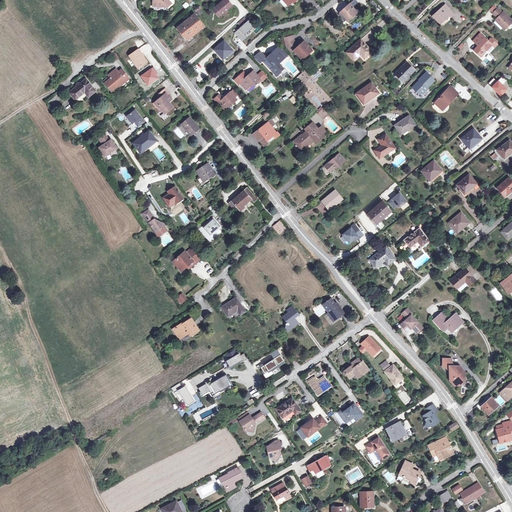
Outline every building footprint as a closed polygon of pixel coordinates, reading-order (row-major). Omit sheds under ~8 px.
[(227,0),(223,0),(215,7),(221,14),(232,5),(227,0)] [(340,12),(347,20),(346,21),(349,23),(360,13),(357,10),(356,11),(349,4),(340,12)] [(448,13),(451,11),(445,5),(433,16),(440,24),(449,15),(448,13)] [(221,14),(215,7),(213,9),(219,17),(221,14)] [(505,29),(511,21),(503,12),(502,13),(497,8),(492,13),(497,18),(495,20),(505,29)] [(177,27),(181,32),(182,30),(188,37),(203,25),(194,14),(177,27)] [(241,41),(248,35),(241,27),(234,32),(241,41)] [(478,52),(481,56),(485,52),(484,51),(491,43),(488,41),(480,33),(473,40),(478,46),(473,50),(477,53),(478,52)] [(286,44),(287,46),(293,41),(292,35),(284,38),(286,44)] [(353,60),(360,53),(362,51),(366,56),(371,51),(361,39),(346,52),(353,60)] [(220,53),(224,58),(232,50),(224,41),(214,49),(218,54),(220,53)] [(293,41),(287,46),(292,52),(294,50),(301,58),(307,53),(308,55),(313,51),(304,41),(303,42),(298,46),(295,43),(293,41)] [(285,57),(277,48),(267,58),(261,51),(256,56),(261,62),(263,60),(276,75),(283,69),(278,63),(285,57)] [(137,50),(133,53),(129,56),(138,68),(147,62),(138,49),(137,50)] [(403,81),(414,70),(407,62),(395,74),(403,81)] [(108,76),(110,79),(105,83),(111,91),(119,85),(118,85),(120,84),(121,85),(129,78),(122,69),(118,73),(115,69),(108,76)] [(257,81),(260,79),(261,78),(264,80),(267,77),(262,72),(258,75),(253,70),(247,76),(244,72),(235,80),(239,84),(240,82),(246,89),(250,86),(253,83),(254,84),(257,81)] [(315,81),(311,76),(305,70),(298,76),(324,104),(331,99),(315,81)] [(317,70),(311,76),(315,81),(317,79),(315,78),(320,74),(317,70)] [(436,80),(427,71),(419,79),(420,80),(413,86),(419,93),(424,93),(436,80)] [(96,91),(86,79),(69,93),(75,100),(85,93),(89,97),(96,91)] [(379,93),(371,82),(356,93),(363,104),(379,93)] [(458,93),(450,86),(435,103),(442,110),(458,93)] [(235,87),(230,91),(235,95),(239,91),(235,87)] [(165,88),(159,93),(162,96),(159,98),(154,102),(157,106),(156,106),(160,111),(161,110),(163,109),(166,112),(172,107),(169,103),(168,104),(167,103),(168,102),(172,99),(169,96),(171,95),(165,88)] [(233,103),(238,99),(235,95),(230,91),(218,102),(224,108),(231,102),(233,103)] [(289,99),(294,104),(297,100),(293,96),(289,99)] [(320,115),(324,110),(321,106),(316,111),(319,115),(320,115)] [(134,122),(140,117),(135,110),(127,116),(132,123),(134,122)] [(406,128),(408,130),(415,125),(409,115),(394,125),(399,133),(406,128)] [(140,117),(134,122),(138,126),(144,121),(140,117)] [(191,135),(198,129),(189,118),(182,124),(191,135)] [(271,126),(268,122),(267,123),(252,135),(258,141),(259,140),(262,144),(273,135),(275,138),(278,135),(271,126)] [(317,128),(313,123),(312,123),(305,129),(307,131),(302,135),(301,135),(293,142),(300,151),(307,145),(306,145),(308,143),(314,139),(315,141),(323,135),(317,128)] [(481,138),(473,128),(461,138),(469,148),(481,138)] [(156,140),(149,131),(133,143),(141,152),(156,140)] [(383,144),(382,145),(375,150),(379,157),(394,148),(385,134),(378,139),(381,143),(382,142),(383,144)] [(100,149),(104,155),(105,156),(117,148),(111,140),(110,140),(106,135),(99,140),(101,143),(97,145),(100,149)] [(264,146),(275,138),(273,135),(262,144),(264,146)] [(511,151),(511,143),(509,140),(497,149),(504,158),(511,151)] [(449,152),(440,157),(449,169),(457,164),(449,152)] [(340,161),(343,158),(339,153),(325,166),(330,172),(337,166),(338,167),(340,167),(342,163),(340,161)] [(421,171),(430,181),(442,170),(433,160),(421,171)] [(204,181),(214,174),(207,164),(197,171),(204,181)] [(476,184),(469,174),(457,185),(464,194),(476,184)] [(511,189),(511,181),(509,178),(497,187),(505,196),(511,189)] [(175,186),(169,190),(170,192),(169,193),(163,197),(169,206),(175,202),(183,197),(175,186)] [(232,201),(233,201),(236,205),(239,209),(244,205),(251,199),(254,202),(257,199),(247,188),(232,201)] [(322,201),(328,209),(335,203),(336,204),(342,199),(335,190),(322,201)] [(392,199),(389,202),(393,207),(393,206),(394,207),(397,205),(397,206),(400,206),(406,201),(399,193),(392,199)] [(390,211),(382,202),(368,214),(376,223),(390,211)] [(215,217),(220,212),(216,207),(211,211),(215,217)] [(155,220),(150,212),(145,216),(156,233),(161,230),(163,232),(167,229),(163,223),(155,219),(155,220)] [(464,224),(465,226),(469,222),(461,212),(449,223),(456,231),(464,224)] [(210,235),(220,226),(213,218),(203,227),(210,235)] [(285,228),(279,221),(273,226),(279,233),(285,228)] [(511,222),(501,232),(508,239),(511,234),(511,222)] [(359,238),(363,235),(354,224),(350,227),(351,228),(342,234),(347,241),(351,241),(354,239),(357,236),(358,237),(359,238)] [(464,224),(456,231),(457,233),(465,226),(464,224)] [(429,241),(419,228),(404,240),(410,248),(418,242),(421,247),(429,241)] [(395,259),(386,247),(370,259),(376,267),(385,260),(388,264),(395,259)] [(174,260),(174,261),(182,270),(187,266),(193,260),(196,263),(202,258),(194,250),(188,255),(186,253),(185,251),(174,260)] [(196,263),(193,260),(187,266),(189,269),(196,263)] [(182,270),(174,261),(173,262),(181,271),(182,270)] [(475,280),(465,268),(450,280),(457,288),(465,281),(469,285),(475,280)] [(511,274),(501,283),(508,293),(511,297),(511,296),(511,274)] [(245,311),(236,297),(222,307),(228,316),(238,310),(240,314),(245,311)] [(328,313),(332,318),(337,315),(338,316),(344,312),(336,302),(335,304),(331,299),(323,304),(329,312),(328,313)] [(289,325),(291,328),(298,322),(294,317),(293,315),(296,312),(297,312),(292,306),(287,309),(289,311),(283,316),(286,321),(286,320),(287,322),(286,323),(285,324),(286,324),(289,325)] [(408,308),(402,313),(407,319),(400,324),(407,331),(412,327),(417,333),(422,328),(411,315),(412,314),(408,308)] [(434,320),(443,330),(447,327),(452,332),(463,322),(455,313),(448,320),(442,312),(434,320)] [(191,319),(183,324),(181,325),(179,325),(173,329),(179,338),(188,332),(191,330),(193,333),(198,330),(191,319)] [(361,343),(372,356),(380,348),(369,336),(361,343)] [(372,356),(375,358),(383,351),(380,348),(372,356)] [(235,350),(226,355),(229,359),(230,362),(239,357),(235,350)] [(277,362),(283,359),(281,354),(274,357),(277,362)] [(358,358),(354,361),(355,363),(352,365),(345,371),(349,376),(355,371),(359,376),(367,370),(360,361),(358,358)] [(460,366),(456,366),(451,361),(451,359),(443,359),(443,366),(445,366),(449,371),(450,380),(454,385),(460,385),(462,383),(462,379),(464,377),(464,372),(461,372),(461,368),(460,366)] [(363,360),(360,361),(367,370),(369,369),(363,360)] [(380,365),(384,371),(391,366),(386,360),(380,365)] [(287,362),(279,366),(282,370),(290,365),(287,362)] [(393,385),(396,389),(401,385),(399,381),(403,378),(393,365),(391,366),(384,371),(394,384),(393,385)] [(213,388),(216,393),(232,384),(226,375),(208,385),(210,389),(213,388)] [(315,377),(309,382),(318,394),(319,396),(332,387),(331,384),(330,385),(324,377),(318,381),(315,377)] [(511,381),(500,393),(505,399),(511,393),(511,394),(511,381)] [(284,405),(283,404),(276,408),(282,417),(293,410),(295,414),(300,410),(292,398),(285,402),(286,403),(284,405)] [(497,405),(491,398),(482,406),(488,413),(497,405)] [(353,401),(336,412),(349,429),(366,417),(353,401)] [(428,423),(433,425),(439,421),(434,413),(438,411),(433,404),(427,408),(430,412),(428,412),(423,416),(427,422),(428,423)] [(238,418),(239,421),(250,414),(248,411),(238,418)] [(252,418),(250,414),(239,421),(246,430),(254,432),(255,424),(254,422),(256,421),(259,421),(265,417),(261,411),(252,418)] [(307,436),(319,428),(320,428),(326,423),(321,416),(315,421),(313,418),(301,427),(307,436)] [(386,429),(392,440),(406,433),(400,421),(386,429)] [(499,438),(503,441),(511,438),(510,431),(511,430),(511,424),(511,421),(503,423),(504,427),(496,429),(499,438)] [(456,423),(455,422),(449,426),(452,430),(458,426),(456,423)] [(366,446),(370,452),(376,449),(377,451),(378,450),(383,458),(390,454),(379,437),(371,442),(366,446)] [(437,452),(442,450),(444,453),(445,457),(453,453),(446,437),(428,445),(433,456),(437,453),(437,452)] [(279,440),(274,441),(270,444),(270,445),(267,446),(270,457),(277,461),(281,454),(279,449),(281,448),(279,440)] [(328,455),(323,457),(327,466),(330,465),(329,462),(331,460),(328,455)] [(327,466),(323,457),(307,466),(310,471),(313,469),(315,473),(327,466)] [(412,469),(413,464),(405,460),(399,474),(403,477),(404,477),(405,476),(411,479),(410,482),(409,483),(415,485),(420,474),(418,473),(415,471),(416,470),(413,469),(412,469)] [(233,482),(243,477),(238,467),(219,477),(226,492),(236,487),(233,482)] [(383,475),(390,484),(396,480),(389,470),(383,475)] [(305,487),(313,484),(309,475),(301,478),(305,487)] [(279,486),(278,485),(271,489),(277,499),(284,495),(287,499),(291,497),(283,483),(281,484),(281,485),(279,486)] [(460,494),(462,497),(465,501),(474,496),(475,497),(484,492),(478,483),(460,494)] [(459,485),(452,489),(455,494),(462,490),(459,485)] [(373,506),(373,491),(361,492),(361,506),(373,506)] [(162,508),(163,511),(182,511),(176,501),(162,508)]
